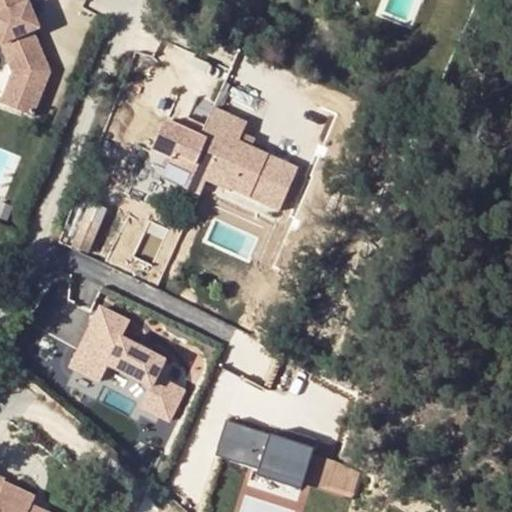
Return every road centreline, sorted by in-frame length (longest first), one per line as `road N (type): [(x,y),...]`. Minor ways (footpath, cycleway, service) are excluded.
road 1 (residential): [(0,309),(140,0)]
road 2 (unknown): [(128,25),(285,110)]
